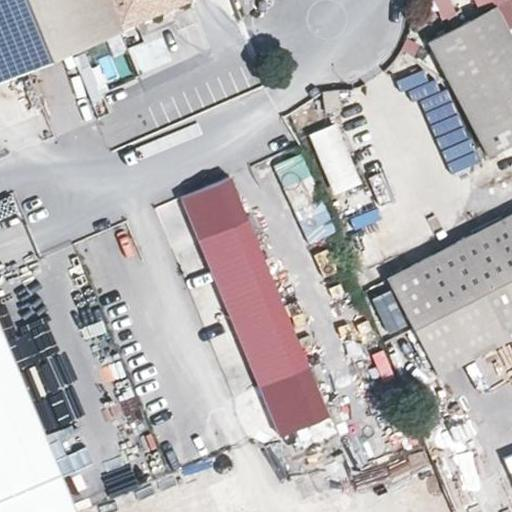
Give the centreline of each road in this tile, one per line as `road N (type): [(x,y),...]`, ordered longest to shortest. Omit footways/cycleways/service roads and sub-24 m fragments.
road 1 (unknown): [(153,241),(267,511)]
road 2 (unknown): [(341,0),(428,171),(466,191),(511,180)]
road 3 (unknown): [(234,138),(337,358)]
road 4 (unknown): [(153,241),(139,324),(189,466)]
road 5 (unknown): [(79,198),(25,112),(0,90)]
road 6 (unknown): [(511,494),(478,470),(468,443),(489,386)]
